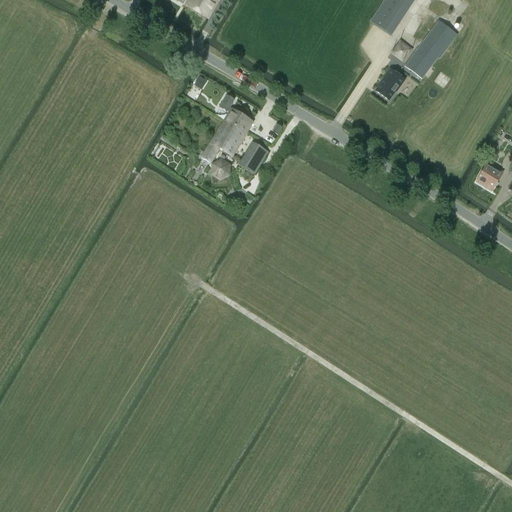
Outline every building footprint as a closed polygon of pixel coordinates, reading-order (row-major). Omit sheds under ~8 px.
[(208,19),(219,0),(188,0),(185,5),(208,19)] [(414,0),(385,0),(370,24),(390,37),(414,0)] [(438,22),(405,67),(422,80),(431,67),(437,59),(439,60),(457,36),(438,22)] [(403,62),(413,50),(401,41),(391,53),(403,62)] [(396,92),(404,81),(390,70),(382,81),(383,81),(375,92),(388,101),(395,91),(396,92)] [(206,81),(199,77),(194,85),(201,89),(206,81)] [(227,112),(234,100),(226,96),(219,108),(227,112)] [(224,120),(246,133),(253,122),(231,109),(224,120)] [(231,157),(246,133),(224,120),(201,158),(210,163),(213,159),(218,149),(231,157)] [(276,127),(272,134),(277,137),(281,130),(276,127)] [(254,174),(268,152),(252,143),(239,165),(254,174)] [(215,158),(209,175),(226,182),(232,164),(215,158)] [(487,164),(483,171),(476,183),(491,192),(502,173),(487,164)]
